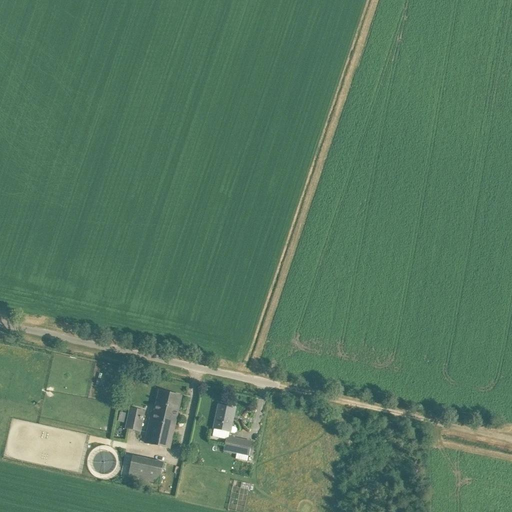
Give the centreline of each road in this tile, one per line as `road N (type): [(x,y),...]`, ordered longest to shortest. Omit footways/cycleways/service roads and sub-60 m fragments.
road 1 (unclassified): [(279,385),(0,322)]
road 2 (track): [(279,385),(511,439)]
